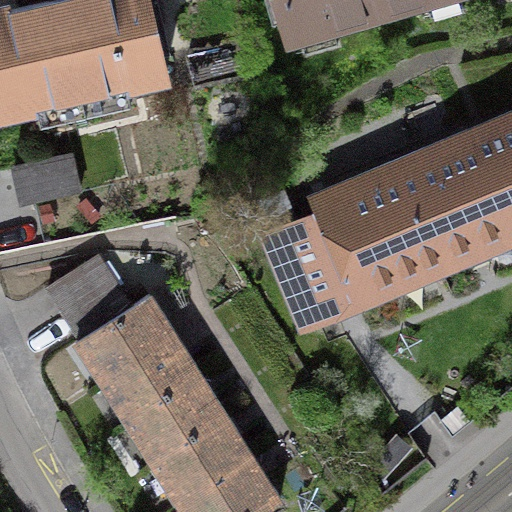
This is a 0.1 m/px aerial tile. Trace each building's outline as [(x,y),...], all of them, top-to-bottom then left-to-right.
[(147,0),(52,0),(0,12),(0,111),(164,73),(147,0)] [(15,0),(0,0),(0,8),(17,4),(15,0)] [(274,0),(286,40),(428,0),(274,0)] [(511,127),(260,232),(302,331),(331,319),(357,300),(431,269),(427,260),(511,224),(511,127)] [(72,151),(16,164),(24,201),(80,189),(72,151)] [(172,200),(35,227),(39,246),(176,218),(172,200)] [(92,359),(105,380),(173,337),(146,295),(131,305),(98,254),(49,285),(82,337),(79,339),(92,359)] [(118,400),(131,421),(199,378),(173,337),(105,380),(118,400)] [(144,442),(157,462),(225,419),(199,378),(131,421),(144,442)] [(170,483),(183,503),(251,461),(225,419),(157,462),(170,483)] [(188,511),(261,511),(277,502),(251,461),(183,503),(188,511)]
